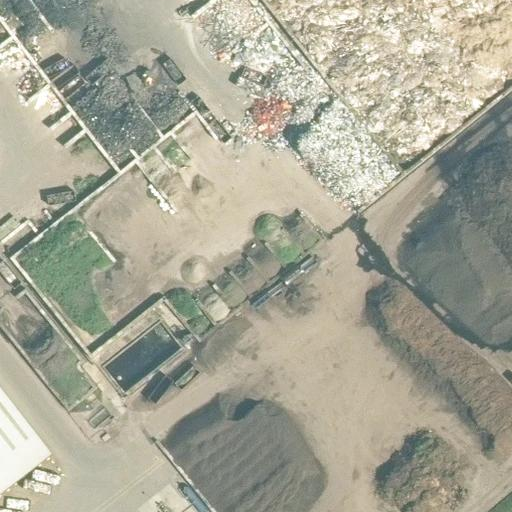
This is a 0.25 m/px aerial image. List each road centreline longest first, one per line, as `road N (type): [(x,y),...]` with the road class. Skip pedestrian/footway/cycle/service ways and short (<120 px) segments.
road 1 (unknown): [(0,348),(128,511)]
road 2 (unknown): [(169,0),(251,100)]
